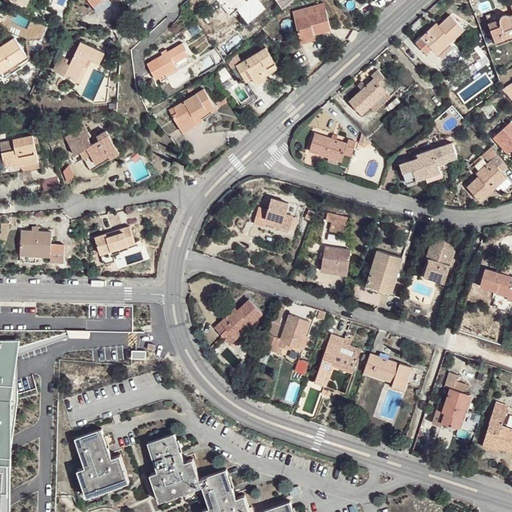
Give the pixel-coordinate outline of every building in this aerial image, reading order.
[(4,0),(4,1),(23,10),(28,0),(32,0),(37,2),(38,0),(4,0)] [(84,0),(97,16),(109,7),(104,1),(102,3),(99,0),(103,0),(104,1),(105,0),(84,0)] [(216,0),(229,16),(235,10),(247,0),(216,0)] [(252,1),(251,0),(247,0),(235,10),(237,13),(252,1)] [(489,25),(496,42),(508,37),(506,32),(511,29),(511,5),(511,6),(511,15),(511,16),(509,14),(508,14),(506,14),(503,15),(502,17),(501,19),(489,25)] [(326,9),(294,17),(300,42),(315,38),(314,36),(331,31),(326,9)] [(437,29),(434,27),(417,42),(428,54),(434,49),(436,52),(447,42),(450,44),(465,31),(452,16),(446,21),(441,26),(437,29)] [(508,37),(496,42),(497,46),(511,39),(511,29),(506,32),(508,37)] [(0,68),(14,68),(19,65),(17,64),(26,58),(13,40),(1,49),(0,49),(0,68)] [(447,42),(436,52),(439,54),(450,44),(447,42)] [(165,53),(161,56),(146,65),(155,81),(163,76),(175,69),(176,70),(191,61),(180,43),(173,48),(165,53)] [(69,66),(64,64),(57,61),(52,73),(76,84),(84,67),(87,61),(99,66),(104,55),(80,44),(71,62),(69,66)] [(259,69),(272,62),(265,49),(235,66),(244,83),(250,81),(254,89),(265,82),(261,74),(259,69)] [(17,64),(19,65),(20,68),(28,62),(26,58),(17,64)] [(275,66),(272,62),(259,69),(261,74),(275,66)] [(88,68),(84,67),(76,84),(80,86),(88,68)] [(14,68),(0,68),(0,75),(1,77),(14,68)] [(14,68),(1,77),(4,82),(16,73),(15,68),(14,68)] [(375,77),(350,99),(362,113),(371,105),(375,110),(392,95),(383,85),(390,80),(379,68),(376,71),(373,74),(375,77)] [(164,78),(176,70),(175,69),(163,76),(164,78)] [(205,90),(174,107),(177,113),(172,116),(179,128),(200,116),(215,108),(205,90)] [(177,113),(174,107),(169,110),(172,116),(177,113)] [(203,121),(200,116),(179,128),(182,133),(203,121)] [(511,151),(511,123),(511,122),(494,138),(508,155),(511,151)] [(83,126),(64,138),(74,155),(79,151),(85,148),(94,162),(108,154),(110,157),(113,155),(117,153),(104,131),(96,136),(98,139),(90,144),(86,137),(89,136),(83,126)] [(318,133),(312,150),(326,155),(325,160),(350,168),(358,141),(350,139),(348,142),(318,133)] [(7,157),(2,158),(4,166),(0,166),(0,169),(1,176),(23,172),(22,169),(22,165),(38,163),(33,135),(13,139),(15,149),(6,151),(7,157)] [(110,157),(108,154),(94,162),(85,148),(79,151),(90,170),(110,157)] [(420,159),(417,160),(403,165),(408,184),(418,181),(427,178),(428,181),(443,177),(440,166),(448,163),(443,149),(419,155),(420,159)] [(509,168),(499,157),(481,172),(483,175),(479,179),(469,188),(482,202),(491,194),(500,187),(506,193),(507,194),(510,194),(511,194),(511,182),(504,173),(509,168)] [(263,211),(260,224),(268,226),(270,220),(281,223),(280,228),(294,232),(297,218),(290,217),(292,205),(274,201),(271,213),(263,211)] [(330,212),(328,220),(341,223),(343,215),(330,212)] [(270,220),(268,226),(280,228),(281,223),(270,220)] [(107,235),(105,231),(94,234),(103,262),(115,258),(113,251),(135,244),(129,223),(121,226),(112,229),(114,234),(107,235)] [(50,257),(50,243),(51,232),(36,232),(22,231),(21,256),(36,256),(50,257)] [(440,276),(438,281),(447,284),(453,266),(452,265),(457,250),(455,249),(458,241),(445,237),(441,247),(435,245),(430,258),(426,271),(440,276)] [(64,244),(50,243),(50,257),(49,261),(64,262),(64,244)] [(329,246),(325,267),(351,271),(354,250),(342,248),(329,246)] [(381,252),(373,281),(387,286),(385,291),(395,294),(406,259),(394,256),(381,252)] [(351,271),(325,267),(324,271),(350,275),(351,271)] [(424,277),(438,281),(440,276),(426,271),(424,277)] [(495,276),(487,274),(482,291),(498,296),(498,297),(509,301),(508,304),(511,305),(511,280),(510,280),(502,278),(495,276)] [(387,286),(373,281),(371,287),(385,291),(387,286)] [(239,316),(236,313),(217,330),(228,342),(231,340),(234,337),(237,340),(248,330),(251,332),(267,318),(254,303),(243,313),(239,316)] [(280,354),(283,348),(284,345),(296,349),(302,351),(306,340),(312,322),(293,316),(287,333),(280,331),(273,352),(277,353),(280,354)] [(248,330),(237,340),(239,342),(251,332),(248,330)] [(22,338),(0,336),(0,511),(8,511),(11,459),(16,455),(14,393),(22,338)] [(337,364),(358,370),(363,354),(357,352),(355,356),(343,352),(347,340),(335,336),(318,384),(324,386),(329,388),(336,367),(337,364)] [(402,366),(374,355),(368,370),(376,373),(375,377),(397,385),(396,389),(402,391),(408,393),(416,369),(403,364),(402,366)] [(299,359),(294,372),(304,375),(309,362),(299,359)] [(357,374),(358,370),(337,364),(336,367),(357,374)] [(440,408),(435,422),(440,423),(444,425),(446,422),(462,427),(474,394),(469,392),(457,388),(459,381),(461,375),(453,372),(448,385),(453,386),(445,410),(440,408)] [(457,388),(469,392),(472,385),(459,381),(457,388)] [(492,423),(487,441),(500,444),(499,446),(502,447),(511,450),(511,428),(505,427),(511,407),(499,403),(492,423)] [(105,437),(108,436),(105,429),(78,438),(88,467),(80,470),(89,497),(97,494),(96,492),(106,488),(107,490),(115,487),(114,485),(123,482),(125,484),(132,481),(122,456),(116,458),(112,447),(109,447),(105,437)] [(177,442),(180,441),(177,434),(151,443),(161,472),(153,474),(162,501),(169,499),(168,495),(180,491),(181,495),(188,492),(187,489),(197,486),(198,489),(205,486),(213,508),(204,511),(252,511),(247,496),(239,498),(236,487),(232,488),(229,477),(231,476),(229,469),(203,478),(196,459),(188,462),(185,451),(181,452),(177,442)] [(110,436),(108,436),(105,437),(109,447),(112,447),(114,446),(110,436)] [(183,440),(180,441),(177,442),(181,452),(185,451),(186,450),(183,440)] [(500,444),(487,441),(485,447),(501,452),(502,447),(499,446),(500,444)] [(234,476),(231,476),(229,477),(232,488),(236,487),(238,486),(234,476)] [(198,491),(198,489),(197,486),(187,489),(188,492),(189,494),(198,491)] [(181,496),(181,495),(180,491),(168,495),(169,499),(170,500),(181,496)] [(292,511),(292,510),(295,509),(292,502),(266,511),(292,511)]
